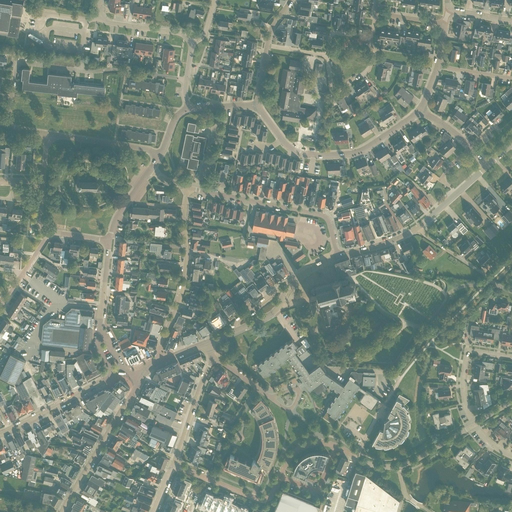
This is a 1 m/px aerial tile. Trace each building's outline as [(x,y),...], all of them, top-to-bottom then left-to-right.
[(0,0),(0,34),(17,37),(22,3),(23,0),(21,0),(0,0)] [(261,0),(260,9),(273,11),(274,4),(269,3),(269,0),(261,0)] [(300,9),(310,10),(311,11),(313,11),(314,4),(318,4),(318,1),(312,0),(308,0),(308,3),(301,2),(300,9)] [(363,3),(350,1),(350,4),(353,4),(353,8),(357,9),(362,10),(362,9),(363,3)] [(176,11),(181,11),(182,3),(174,2),(173,8),(176,8),(176,11)] [(191,8),(190,16),(203,18),(205,10),(191,8)] [(311,11),(310,10),(300,9),(299,16),(305,17),(305,20),(313,21),(313,22),(317,23),(318,17),(310,16),(311,11)] [(244,13),(239,12),(238,17),(247,19),(251,19),(251,16),(251,13),(248,13),(248,11),(244,10),(244,13)] [(345,21),(346,14),(342,14),(341,18),(335,17),(333,27),(341,28),(342,21),(345,21)] [(352,14),(348,14),(348,17),(351,17),(355,17),(355,21),(364,23),(365,16),(352,14)] [(291,27),(290,35),(293,35),(292,42),(299,43),(301,33),(294,32),(295,30),(295,27),(295,25),(296,20),(292,20),(291,24),(291,27)] [(456,22),(455,28),(465,30),(465,26),(468,27),(469,21),(463,20),(463,24),(456,22)] [(277,32),(276,37),(278,37),(278,39),(286,41),(287,34),(290,35),(291,27),(291,24),(288,23),(287,27),(286,26),(285,26),(285,29),(280,29),(280,30),(279,32),(277,32)] [(483,35),(485,25),(479,24),(478,30),(475,29),(474,36),(479,37),(480,34),(483,35)] [(309,35),(310,35),(317,37),(317,34),(324,35),(325,27),(313,25),(312,32),(305,31),(305,34),(309,35)] [(491,26),(485,25),(483,35),(487,35),(486,38),(488,38),(488,41),(491,41),(493,33),(490,32),(491,26)] [(464,33),(465,30),(455,28),(454,34),(460,35),(460,38),(467,40),(468,34),(464,33)] [(409,40),(409,44),(411,44),(413,31),(407,30),(406,37),(402,36),(402,42),(405,42),(405,39),(409,40)] [(502,40),(504,31),(498,30),(497,36),(494,35),(493,41),(498,42),(499,40),(502,40)] [(393,31),(391,44),(393,45),(394,41),(398,42),(398,44),(401,44),(402,42),(402,36),(399,36),(399,32),(393,31)] [(414,40),(418,41),(419,35),(420,32),(413,31),(411,44),(414,44),(414,40)] [(510,32),(504,31),(502,40),(506,41),(505,43),(511,44),(511,38),(509,38),(510,32)] [(316,40),(317,37),(310,35),(309,39),(313,40),(312,47),(322,48),(323,41),(316,40)] [(425,36),(423,49),(425,50),(426,46),(430,47),(431,37),(425,36)] [(98,46),(101,47),(103,38),(97,37),(96,45),(92,44),(91,52),(97,53),(98,46)] [(108,39),(103,38),(101,47),(105,47),(104,54),(110,54),(111,47),(107,46),(108,39)] [(216,39),(215,45),(224,47),(225,42),(229,43),(229,41),(226,40),(216,39)] [(118,52),(122,53),(123,41),(118,40),(117,48),(113,47),(112,55),(118,55),(118,52)] [(129,42),(123,41),(122,53),(125,53),(125,56),(131,57),(132,49),(128,49),(129,42)] [(215,45),(214,52),(224,54),(227,54),(227,52),(223,52),(224,47),(215,45)] [(255,54),(256,48),(243,46),(243,48),(247,49),(246,52),(253,54),(255,54)] [(455,61),(456,58),(459,58),(460,54),(459,54),(460,47),(453,46),(453,49),(450,49),(449,52),(450,52),(449,60),(455,61)] [(479,55),(480,46),(477,46),(476,48),(473,47),(472,54),(470,53),(470,54),(467,53),(467,58),(470,59),(469,63),(470,65),(472,65),(473,64),(474,64),(475,54),(479,55)] [(211,52),(210,58),(219,60),(220,55),(224,56),(224,54),(214,52),(211,52)] [(251,66),(252,60),(239,57),(238,60),(242,60),(241,64),(251,66)] [(219,64),(219,60),(210,58),(209,65),(218,67),(222,67),(223,65),(219,64)] [(282,119),(301,122),(302,117),(314,119),(316,110),(306,108),(300,107),(301,102),(299,100),(298,100),(299,93),(302,93),(305,77),(303,76),(304,69),(302,68),(303,61),(290,59),(289,68),(290,68),(290,70),(283,69),(280,85),(285,86),(285,90),(282,90),(279,106),(280,106),(279,112),(280,113),(283,114),(282,119)] [(174,69),(175,61),(173,61),(164,60),(163,68),(174,69)] [(390,70),(392,63),(385,61),(384,64),(382,63),(381,67),(379,66),(377,78),(385,80),(387,70),(390,70)] [(320,77),(322,64),(316,63),(314,76),(320,77)] [(413,84),(420,85),(423,73),(419,73),(420,69),(412,67),(412,71),(414,72),(414,77),(410,76),(408,84),(412,85),(413,84)] [(24,79),(23,88),(57,92),(57,94),(77,96),(78,92),(104,94),(105,87),(74,84),(72,84),(72,85),(70,85),(71,76),(49,74),(48,84),(29,82),(30,69),(23,68),(22,79),(24,79)] [(205,89),(206,79),(202,79),(202,75),(200,74),(198,88),(205,89)] [(211,80),(206,79),(205,89),(211,90),(213,79),(214,77),(212,76),(211,80)] [(250,84),(251,78),(238,76),(238,78),(241,79),(241,82),(248,84),(250,84)] [(135,80),(130,79),(129,87),(132,88),(132,86),(136,87),(135,88),(139,89),(139,87),(140,81),(137,81),(138,79),(136,79),(135,80)] [(215,79),(213,79),(211,90),(211,92),(218,93),(219,84),(214,83),(215,79)] [(445,79),(444,87),(452,89),(455,90),(455,94),(459,95),(460,92),(461,85),(457,85),(457,80),(454,79),(454,80),(445,79)] [(142,81),(140,81),(139,87),(143,88),(142,89),(146,90),(146,88),(149,89),(149,90),(152,91),(153,89),(154,83),(151,83),(151,81),(149,81),(149,82),(144,82),(144,80),(142,80),(142,81)] [(475,97),(476,90),(473,89),(474,81),(466,80),(464,92),(472,94),(472,96),(475,97)] [(224,85),(219,84),(218,93),(224,95),(226,85),(226,81),(224,81),(224,85)] [(156,83),(154,83),(153,89),(156,90),(156,91),(159,92),(159,90),(163,91),(164,85),(160,84),(160,83),(156,82),(156,83)] [(361,86),(369,98),(371,97),(369,93),(372,91),(375,94),(378,92),(373,85),(370,87),(366,82),(361,86)] [(492,97),(494,89),(490,88),(491,84),(483,83),(481,93),(487,94),(487,96),(492,97)] [(364,96),(367,100),(369,98),(360,86),(355,90),(358,95),(355,97),(360,104),(363,102),(361,98),(364,96)] [(246,96),(247,90),(234,87),(233,90),(237,90),(236,94),(246,96)] [(405,107),(413,97),(401,87),(396,94),(400,97),(397,100),(405,107)] [(511,90),(509,94),(507,91),(505,93),(508,97),(506,99),(503,102),(510,109),(511,106),(511,90)] [(451,103),(453,98),(451,97),(444,94),(443,98),(438,96),(437,100),(435,107),(442,110),(446,101),(451,103)] [(341,110),(349,106),(353,113),(357,110),(352,102),(348,104),(344,97),(337,101),(341,110)] [(488,101),(478,106),(480,109),(490,104),(488,101)] [(131,105),(126,104),(125,112),(128,113),(128,111),(132,112),(132,113),(135,114),(135,112),(136,106),(135,106),(135,105),(132,104),(131,105)] [(139,107),(136,106),(135,112),(139,113),(138,114),(142,115),(142,113),(145,114),(145,115),(148,116),(149,114),(149,108),(148,108),(148,107),(146,106),(146,108),(141,107),(142,106),(140,105),(139,107)] [(392,113),(395,111),(390,105),(386,108),(388,111),(380,116),(385,123),(394,117),(392,113)] [(466,117),(461,112),(463,110),(457,105),(453,110),(456,112),(452,117),(461,123),(466,117)] [(153,109),(149,108),(149,114),(152,115),(152,116),(155,117),(155,115),(159,116),(160,110),(155,109),(155,108),(153,107),(153,109)] [(501,116),(503,114),(497,108),(488,116),(487,114),(484,116),(489,121),(491,118),(494,122),(501,116)] [(240,124),(247,125),(249,116),(242,114),(241,116),(240,124)] [(240,125),(240,124),(241,116),(235,115),(233,122),(232,121),(231,124),(240,125)] [(247,125),(254,126),(255,123),(256,117),(249,116),(247,125)] [(465,129),(469,133),(476,125),(473,123),(475,121),(471,117),(466,122),(469,124),(465,129)] [(370,127),(373,125),(369,118),(365,120),(367,123),(359,128),(364,137),(373,131),(370,127)] [(188,121),(186,130),(197,132),(199,123),(188,121)] [(253,132),(259,133),(260,130),(261,124),(255,123),(254,126),(253,132)] [(479,128),(476,125),(469,133),(474,137),(481,129),(482,128),(480,126),(479,128)] [(424,136),(428,134),(423,127),(420,129),(418,127),(408,134),(414,142),(423,135),(424,136)] [(228,135),(230,135),(237,137),(238,130),(229,128),(228,135)] [(348,142),(347,137),(352,137),(350,128),(346,128),(347,133),(335,134),(336,143),(348,142)] [(127,130),(122,130),(121,137),(124,138),(124,136),(128,137),(128,138),(131,139),(131,137),(132,131),(131,131),(131,130),(128,129),(127,130)] [(136,132),(132,131),(131,137),(135,138),(134,139),(138,140),(138,138),(141,139),(141,140),(144,141),(145,139),(146,133),(144,133),(145,132),(143,131),(142,133),(138,132),(138,131),(136,130),(136,132)] [(267,131),(260,130),(259,133),(258,139),(265,140),(267,131)] [(451,151),(455,148),(449,141),(451,136),(445,132),(443,135),(442,138),(446,144),(440,149),(447,156),(452,152),(451,151)] [(149,134),(146,133),(145,139),(148,140),(148,141),(151,142),(151,140),(155,141),(156,135),(151,134),(151,133),(149,133),(149,134)] [(202,159),(205,136),(185,133),(181,157),(188,158),(187,167),(197,168),(198,158),(202,159)] [(239,137),(237,137),(230,135),(228,142),(236,144),(238,144),(239,137)] [(398,142),(404,150),(407,148),(410,153),(414,150),(411,144),(408,146),(403,139),(398,142)] [(234,150),(236,144),(228,142),(227,142),(225,148),(232,150),(234,150)] [(400,153),(404,150),(398,142),(393,146),(398,153),(396,155),(401,162),(405,159),(403,157),(400,153)] [(440,153),(433,148),(430,146),(428,149),(431,151),(428,154),(433,158),(429,163),(436,169),(440,163),(441,164),(444,161),(437,156),(440,153)] [(0,167),(4,168),(5,154),(9,154),(10,148),(5,147),(5,149),(0,148),(0,167)] [(231,157),(232,150),(225,148),(223,148),(222,155),(231,157)] [(379,151),(374,155),(377,159),(379,158),(381,161),(386,158),(390,164),(391,167),(392,167),(393,169),(397,166),(400,171),(404,169),(400,164),(394,155),(391,156),(385,148),(380,152),(379,151)] [(256,152),(256,154),(254,161),(261,163),(263,154),(256,152)] [(267,152),(266,153),(265,161),(272,163),(274,154),(267,152)] [(16,168),(24,169),(25,154),(17,153),(17,157),(16,168)] [(249,153),(248,155),(247,162),(254,163),(254,161),(256,154),(249,153)] [(247,164),(247,162),(248,155),(242,154),(240,163),(247,164)] [(280,155),(274,154),(272,163),(278,164),(280,157),(280,155)] [(287,158),(280,157),(278,164),(278,166),(285,167),(287,160),(287,158)] [(293,159),(293,161),(292,168),(299,170),(300,161),(293,159)] [(373,174),(377,172),(374,164),(369,166),(366,159),(355,163),(358,172),(366,169),(367,173),(371,171),(373,174)] [(293,161),(287,160),(285,167),(285,169),(292,170),(292,168),(293,161)] [(340,176),(344,176),(344,166),(340,166),(339,164),(328,165),(328,173),(340,173),(340,176)] [(426,185),(432,176),(427,172),(429,169),(423,166),(420,171),(424,174),(420,180),(426,185)] [(215,180),(221,181),(223,169),(217,168),(215,180)] [(250,181),(245,180),(244,190),(250,191),(251,182),(255,182),(257,173),(252,172),(250,181)] [(243,176),(238,175),(236,175),(235,182),(238,182),(237,189),(242,190),(243,183),(241,183),(243,176)] [(260,176),(256,175),(255,182),(253,192),(254,192),(254,193),(256,193),(257,193),(260,194),(262,184),(258,183),(260,176)] [(302,202),(304,194),(306,194),(310,178),(306,177),(304,186),(301,185),(299,193),(297,192),(295,201),(302,202)] [(511,181),(509,178),(506,180),(506,181),(500,187),(506,193),(511,187),(511,181)] [(408,181),(405,183),(414,195),(420,202),(424,207),(430,203),(424,195),(422,197),(420,195),(421,194),(414,186),(412,187),(409,183),(410,183),(408,181)] [(79,187),(79,190),(97,190),(99,188),(99,185),(97,182),(79,182),(79,185),(79,187)] [(264,194),(271,196),(272,188),(274,189),(275,183),(271,182),(270,187),(266,186),(264,194)] [(279,188),(275,187),(273,195),(281,197),(282,189),(285,189),(286,184),(280,183),(279,188)] [(288,190),(286,189),(284,198),(292,200),(295,185),(290,184),(290,187),(289,187),(288,190)] [(370,198),(368,187),(362,188),(361,197),(361,199),(370,198)] [(164,189),(157,189),(156,193),(159,193),(158,200),(163,201),(171,202),(171,201),(172,200),(173,198),(172,197),(171,196),(171,194),(164,193),(164,189)] [(316,190),(308,189),(305,203),(313,204),(316,190)] [(328,203),(328,207),(333,208),(334,204),(335,200),(336,194),(337,191),(331,190),(329,199),(328,203)] [(395,202),(396,202),(402,195),(397,191),(394,194),(392,192),(389,195),(390,197),(390,198),(390,199),(394,203),(395,202)] [(498,202),(490,193),(483,199),(486,201),(484,203),(488,207),(485,209),(489,214),(492,212),(493,213),(499,207),(496,204),(498,202)] [(319,196),(317,205),(324,206),(326,198),(325,197),(326,195),(323,194),(322,197),(319,196)] [(414,195),(412,197),(417,204),(420,202),(414,195)] [(341,202),(343,208),(352,205),(350,199),(341,202)] [(192,209),(194,210),(200,211),(201,204),(193,202),(192,209)] [(209,210),(216,211),(217,203),(211,202),(209,210)] [(355,207),(356,212),(364,210),(364,208),(363,202),(360,203),(360,206),(355,207)] [(216,211),(222,213),(224,207),(224,204),(217,203),(216,211)] [(413,215),(421,210),(415,203),(408,209),(413,215)] [(149,209),(149,208),(133,207),(133,208),(130,208),(130,215),(132,215),(132,217),(149,218),(149,217),(156,218),(156,219),(164,220),(164,213),(166,213),(166,214),(175,215),(176,210),(166,209),(164,209),(157,208),(157,210),(149,209)] [(222,215),(229,216),(231,208),(224,207),(222,213),(222,215)] [(360,230),(357,218),(356,212),(355,207),(350,209),(358,244),(364,242),(364,238),(363,238),(362,235),(361,230),(360,230)] [(229,216),(236,218),(237,209),(231,208),(229,216)] [(476,212),(472,208),(466,214),(469,217),(467,219),(471,224),(473,222),(476,225),(482,219),(479,215),(478,215),(475,212),(476,212)] [(12,214),(9,213),(7,221),(14,221),(14,219),(17,220),(19,219),(20,219),(20,217),(20,216),(21,210),(13,209),(12,214)] [(237,209),(236,218),(243,219),(244,211),(237,209)] [(193,216),(195,217),(201,218),(203,211),(200,211),(194,210),(193,216)] [(287,222),(288,217),(269,213),(269,212),(265,211),(265,212),(256,210),(255,216),(252,230),(258,231),(258,230),(278,234),(277,238),(286,240),(287,240),(288,237),(293,238),(293,236),(294,236),(296,226),(295,226),(296,224),(287,222)] [(403,223),(411,217),(405,210),(397,216),(403,223)] [(390,231),(399,227),(397,223),(395,224),(392,215),(391,215),(390,212),(383,214),(385,218),(390,231)] [(369,214),(367,215),(368,216),(369,220),(370,219),(372,223),(374,222),(376,227),(374,228),(377,235),(383,233),(377,217),(372,218),(370,214),(369,214)] [(384,232),(389,230),(383,214),(378,216),(384,232)] [(203,218),(201,218),(195,217),(193,224),(202,225),(203,218)] [(461,231),(466,227),(462,221),(456,226),(453,222),(447,227),(452,233),(452,235),(453,237),(456,237),(458,235),(458,232),(460,230),(461,231)] [(165,236),(165,235),(166,234),(167,232),(166,232),(166,231),(166,225),(156,224),(156,225),(151,225),(150,228),(156,229),(155,235),(165,236)] [(347,225),(351,246),(356,245),(352,225),(349,226),(349,224),(347,225)] [(367,240),(375,237),(369,224),(362,227),(367,240)] [(498,231),(492,224),(486,229),(493,236),(498,231)] [(345,247),(351,246),(347,225),(340,226),(342,237),(343,237),(345,247)] [(194,232),(193,237),(201,238),(201,236),(204,236),(204,233),(201,233),(201,230),(197,230),(197,232),(194,232)] [(289,273),(284,265),(282,263),(278,266),(275,261),(271,264),(266,257),(268,239),(258,237),(254,258),(258,259),(258,260),(263,260),(265,264),(271,273),(272,274),(276,272),(280,279),(289,273)] [(120,241),(120,247),(131,249),(137,249),(137,245),(131,244),(130,246),(128,245),(127,248),(126,248),(127,242),(133,243),(133,240),(125,239),(125,242),(120,241)] [(230,245),(232,245),(231,240),(226,241),(226,239),(223,240),(223,242),(222,242),(223,247),(225,246),(226,251),(231,249),(230,245)] [(3,247),(2,251),(8,252),(8,249),(16,250),(17,241),(9,240),(9,244),(3,244),(3,247)] [(201,247),(201,246),(200,246),(200,244),(198,243),(198,241),(192,240),(191,249),(193,249),(193,251),(197,252),(197,251),(198,251),(204,252),(205,247),(201,247)] [(292,257),(295,262),(305,255),(302,250),(301,249),(302,247),(299,246),(299,248),(297,247),(298,242),(286,240),(285,246),(287,246),(287,248),(288,248),(293,255),(292,255),(292,256),(292,257)] [(461,243),(457,247),(460,249),(465,254),(472,247),(474,250),(479,246),(473,240),(470,243),(467,240),(462,244),(461,243)] [(51,248),(50,252),(56,253),(55,259),(60,259),(61,252),(61,250),(62,250),(63,243),(55,242),(54,248),(51,248)] [(401,246),(404,253),(413,249),(410,242),(401,246)] [(151,243),(150,251),(163,252),(163,253),(163,256),(163,257),(171,258),(172,249),(163,248),(162,248),(162,244),(151,243)] [(79,245),(71,244),(70,250),(65,249),(63,263),(68,264),(68,258),(67,258),(68,254),(71,255),(71,251),(74,251),(73,255),(78,255),(79,245)] [(436,253),(429,245),(423,251),(430,259),(436,253)] [(89,258),(93,258),(94,254),(98,255),(99,248),(91,247),(89,258)] [(391,258),(391,260),(399,257),(396,250),(394,250),(393,247),(393,248),(392,247),(390,248),(389,249),(388,249),(391,258)] [(391,258),(388,249),(380,251),(382,256),(383,259),(385,258),(386,259),(391,258)] [(383,260),(380,250),(373,252),(375,262),(383,260)] [(14,253),(10,252),(9,256),(4,255),(3,263),(12,265),(14,253)] [(489,256),(486,252),(481,257),(480,256),(476,259),(479,262),(481,264),(482,265),(482,264),(484,266),(491,260),(493,262),(497,258),(493,253),(489,256)] [(368,263),(372,262),(371,253),(363,255),(364,263),(367,262),(368,263)] [(359,265),(359,266),(363,266),(363,264),(361,255),(351,258),(354,266),(359,265)] [(352,267),(349,258),(335,263),(339,276),(353,274),(356,273),(364,269),(363,266),(359,266),(359,267),(355,268),(355,267),(352,268),(351,267),(352,267)] [(212,261),(204,260),(203,264),(203,265),(203,266),(207,267),(207,269),(210,270),(212,261)] [(410,269),(409,267),(405,260),(400,263),(405,271),(410,269)] [(48,277),(52,280),(53,281),(54,281),(56,278),(55,277),(59,271),(46,262),(42,268),(50,274),(48,277)] [(170,264),(161,263),(157,263),(157,267),(161,267),(160,270),(169,271),(170,264)] [(251,279),(249,276),(247,274),(247,273),(251,269),(253,266),(251,264),(247,267),(244,269),(243,269),(239,272),(236,268),(233,270),(238,277),(241,275),(249,286),(246,288),(253,297),(260,292),(255,285),(252,280),(251,279)] [(270,273),(271,273),(265,264),(264,265),(267,269),(262,273),(271,285),(276,281),(270,273)] [(96,276),(97,270),(89,269),(90,267),(84,266),(83,274),(88,275),(96,276)] [(198,281),(199,273),(196,272),(195,272),(195,271),(191,271),(190,280),(198,281)] [(167,286),(168,279),(156,277),(156,274),(147,272),(147,277),(153,277),(153,280),(159,281),(158,285),(167,286)] [(256,284),(261,291),(269,285),(261,274),(255,278),(258,283),(256,284)] [(96,282),(88,281),(89,278),(80,278),(79,283),(88,284),(87,287),(95,288),(96,282)] [(333,307),(343,304),(356,300),(353,291),(356,288),(355,283),(350,282),(348,283),(347,280),(345,279),(345,278),(344,278),(344,279),(341,280),(341,279),(338,280),(335,281),(335,282),(333,282),(332,281),(332,282),(315,286),(315,287),(314,287),(312,288),(311,290),(311,292),(312,293),(309,293),(310,294),(309,295),(310,295),(311,301),(311,302),(312,302),(312,303),(319,301),(321,305),(331,302),(333,307)] [(245,303),(252,298),(247,291),(244,287),(239,290),(241,293),(239,295),(241,297),(240,297),(245,303)] [(156,298),(165,299),(166,292),(157,291),(156,298)] [(21,293),(18,298),(24,302),(27,297),(21,293)] [(124,311),(129,312),(130,301),(125,301),(126,296),(117,295),(116,302),(114,302),(114,305),(115,305),(115,312),(119,312),(119,315),(120,315),(121,315),(121,316),(122,315),(123,315),(124,311)] [(222,307),(228,316),(238,309),(228,296),(223,300),(226,304),(222,307)] [(197,310),(198,310),(199,307),(198,307),(199,302),(195,301),(196,299),(190,297),(190,300),(186,299),(185,304),(193,306),(192,308),(197,310)] [(18,298),(14,304),(20,308),(24,302),(18,298)] [(507,310),(508,302),(498,301),(498,305),(495,304),(492,303),(491,308),(489,308),(489,313),(497,314),(497,309),(501,309),(501,310),(504,311),(504,310),(507,310)] [(326,325),(327,326),(340,322),(337,311),(334,312),(333,307),(331,302),(321,305),(322,308),(326,321),(325,321),(325,322),(326,325)] [(166,307),(153,303),(152,303),(149,311),(163,315),(166,307)] [(14,304),(11,309),(22,316),(24,314),(20,312),(18,311),(20,308),(14,304)] [(92,310),(72,307),(66,312),(66,319),(53,317),(45,324),(43,342),(45,344),(88,349),(91,327),(89,327),(90,317),(94,318),(94,313),(92,313),(92,310)] [(21,318),(22,316),(11,309),(8,314),(14,318),(16,315),(17,316),(21,318)] [(191,318),(193,311),(184,309),(182,316),(191,318)] [(219,310),(217,311),(214,311),(217,316),(210,320),(215,328),(224,322),(220,316),(223,314),(219,310)] [(121,315),(120,315),(119,315),(118,315),(117,322),(127,323),(128,315),(128,312),(129,312),(124,311),(123,315),(122,315),(121,316),(121,315)] [(153,321),(161,324),(163,318),(154,316),(155,315),(150,314),(148,321),(152,322),(153,321)] [(175,322),(183,325),(185,319),(179,316),(176,322),(175,322)] [(4,319),(1,324),(12,332),(14,330),(10,327),(8,326),(10,323),(4,319)] [(151,331),(153,324),(145,321),(144,326),(146,326),(145,329),(151,331)] [(181,335),(181,332),(183,325),(175,322),(172,328),(163,348),(169,351),(170,347),(174,348),(178,340),(175,339),(177,334),(181,336),(181,335)] [(211,332),(212,329),(211,329),(206,322),(202,325),(201,324),(195,322),(193,326),(197,329),(203,337),(204,337),(205,337),(206,336),(206,335),(211,332)] [(12,332),(1,324),(0,325),(0,330),(4,333),(6,330),(8,331),(7,331),(11,334),(12,332)] [(475,336),(474,340),(486,342),(488,332),(479,330),(479,326),(471,325),(470,335),(475,336)] [(488,332),(486,342),(492,343),(493,339),(498,339),(500,330),(492,328),(491,332),(488,332)] [(150,333),(137,329),(133,343),(145,346),(145,345),(147,345),(148,338),(149,334),(150,333)] [(182,345),(198,340),(196,331),(194,332),(194,330),(190,331),(190,333),(187,334),(186,330),(183,331),(183,335),(182,335),(183,339),(181,340),(181,341),(182,345)] [(144,357),(140,349),(138,346),(131,344),(128,337),(119,342),(123,351),(124,351),(126,356),(124,357),(128,364),(130,363),(131,364),(142,358),(144,357)] [(158,341),(148,338),(147,345),(146,346),(155,349),(158,341)] [(306,349),(310,345),(305,338),(301,341),(306,349)] [(295,347),(297,345),(292,339),(288,342),(287,342),(285,343),(285,345),(283,346),(282,345),(280,347),(280,348),(278,350),(277,349),(275,351),(275,352),(273,354),(272,353),(270,355),(270,356),(267,358),(267,357),(265,359),(265,360),(262,362),(262,361),(260,362),(260,364),(259,364),(262,368),(260,370),(264,376),(267,374),(268,374),(270,372),(270,371),(272,370),(273,370),(275,368),(277,366),(278,366),(280,365),(280,364),(282,362),(283,362),(286,361),(285,360),(289,357),(291,359),(290,360),(292,362),(293,362),(295,364),(294,365),(296,367),(297,367),(298,369),(298,370),(299,372),(301,372),(302,374),(302,375),(299,377),(310,392),(313,389),(317,395),(326,389),(322,384),(323,384),(322,382),(324,381),(324,382),(327,384),(327,383),(329,385),(330,386),(332,387),(334,388),(335,389),(339,393),(337,396),(336,396),(334,398),(335,399),(333,401),(332,401),(331,403),(331,404),(329,407),(329,406),(327,408),(327,410),(322,417),(332,424),(337,417),(339,416),(340,414),(341,412),(342,411),(344,409),(343,409),(345,406),(346,406),(348,404),(347,403),(348,401),(350,401),(351,399),(351,398),(352,396),(353,396),(355,393),(354,393),(356,391),(357,390),(358,389),(364,393),(359,401),(371,410),(379,399),(366,390),(359,386),(359,385),(358,384),(361,380),(363,380),(363,385),(375,385),(375,376),(374,376),(374,372),(363,372),(363,373),(361,373),(361,372),(359,372),(359,373),(357,372),(352,371),(347,378),(349,379),(344,386),(323,371),(326,369),(321,362),(319,364),(308,349),(301,355),(295,347)] [(64,359),(65,351),(51,350),(50,361),(59,362),(59,359),(64,359)] [(200,352),(192,355),(195,363),(196,364),(199,368),(200,368),(202,370),(203,368),(197,363),(197,362),(201,360),(201,359),(202,358),(200,352)] [(99,368),(92,354),(83,353),(76,357),(88,380),(91,378),(100,374),(100,371),(99,368)] [(19,374),(26,361),(11,354),(0,376),(15,383),(19,374)] [(188,357),(184,359),(187,367),(190,365),(191,367),(192,366),(188,357)] [(285,363),(292,374),(296,372),(289,360),(285,363)] [(76,361),(74,364),(79,373),(74,376),(79,385),(83,382),(82,381),(84,379),(81,373),(82,372),(76,361)] [(153,377),(154,378),(153,380),(161,384),(162,384),(163,381),(165,382),(167,378),(167,377),(181,371),(177,361),(156,370),(157,373),(156,374),(154,375),(153,377)] [(475,364),(474,370),(485,372),(485,368),(492,369),(493,363),(482,361),(482,365),(475,364)] [(65,377),(65,376),(65,370),(65,363),(57,363),(57,370),(59,370),(59,371),(56,373),(57,376),(56,376),(64,392),(67,390),(67,391),(71,388),(65,377)] [(73,388),(79,385),(74,376),(74,375),(74,364),(67,364),(67,376),(73,388)] [(450,375),(451,366),(441,365),(439,373),(440,373),(439,380),(446,381),(447,376),(445,376),(446,374),(450,375)] [(214,379),(220,383),(225,386),(229,380),(225,377),(226,374),(220,370),(214,379)] [(484,375),(485,372),(474,370),(473,376),(480,377),(479,380),(487,382),(488,376),(484,375)] [(23,403),(27,411),(34,408),(27,396),(30,395),(23,382),(23,381),(19,374),(15,383),(23,398),(24,398),(26,401),(23,403)] [(40,393),(38,389),(31,376),(23,381),(23,382),(30,395),(32,394),(38,406),(45,402),(43,398),(41,395),(40,393)] [(183,376),(181,381),(192,386),(194,381),(183,376)] [(511,391),(511,386),(511,381),(507,381),(508,378),(501,377),(500,383),(503,383),(502,390),(511,391)] [(107,405),(113,410),(130,388),(120,380),(111,391),(107,396),(112,399),(107,405)] [(181,395),(184,398),(186,394),(188,395),(190,390),(179,386),(179,388),(165,382),(163,381),(162,384),(169,387),(179,391),(178,394),(181,395)] [(192,386),(181,381),(179,386),(190,390),(192,386)] [(159,387),(156,385),(154,384),(149,382),(143,394),(147,397),(147,396),(150,398),(150,397),(153,399),(155,395),(160,397),(162,393),(166,395),(169,387),(162,384),(161,384),(159,387)] [(52,389),(56,396),(60,394),(62,392),(59,386),(57,383),(55,385),(54,384),(51,385),(53,389),(52,389)] [(241,397),(247,389),(240,384),(235,390),(232,388),(227,394),(234,399),(237,395),(241,397)] [(475,393),(475,397),(487,395),(486,390),(489,390),(488,384),(482,384),(479,385),(480,389),(473,390),(474,394),(475,393)] [(41,395),(43,398),(45,397),(47,401),(52,398),(48,390),(47,391),(46,389),(45,389),(44,386),(38,389),(40,393),(41,392),(42,394),(41,395)] [(214,387),(210,393),(218,395),(221,392),(214,387)] [(107,406),(107,405),(112,399),(107,396),(111,391),(107,388),(95,394),(100,403),(101,404),(102,402),(107,406)] [(451,397),(450,390),(443,391),(443,390),(438,390),(439,399),(444,398),(443,397),(444,397),(444,399),(445,400),(448,400),(448,399),(448,397),(451,397)] [(95,394),(85,400),(84,400),(87,408),(94,413),(96,415),(98,413),(103,417),(106,413),(109,415),(113,410),(107,405),(107,406),(102,402),(101,404),(100,403),(95,394)] [(409,400),(399,394),(397,398),(386,418),(387,419),(384,421),(383,430),(380,429),(372,443),(375,445),(375,446),(384,447),(393,446),(401,441),(406,435),(407,435),(410,426),(410,417),(407,409),(404,405),(409,400)] [(482,402),(484,408),(491,404),(490,398),(490,394),(487,395),(475,397),(476,400),(475,400),(476,404),(482,402)] [(142,395),(139,401),(152,406),(151,409),(159,413),(161,410),(171,415),(170,418),(173,420),(177,412),(161,404),(142,395)] [(270,405),(262,397),(250,409),(257,417),(261,423),(263,431),(263,441),(261,449),(258,457),(254,464),(228,454),(223,465),(260,480),(265,468),(269,470),(272,465),(277,454),(279,440),(278,426),(275,415),(270,405)] [(207,406),(215,408),(217,402),(219,403),(221,399),(215,398),(214,401),(209,400),(207,406)] [(88,423),(91,416),(82,411),(84,410),(80,402),(69,408),(75,418),(78,416),(86,420),(83,425),(88,428),(90,424),(88,423)] [(150,410),(136,402),(130,413),(144,421),(150,410)] [(11,420),(16,417),(14,413),(16,412),(12,404),(7,406),(9,411),(7,412),(11,420)] [(19,415),(26,412),(22,405),(20,406),(18,404),(15,405),(16,408),(16,409),(19,415)] [(213,414),(215,408),(207,406),(205,412),(210,414),(209,417),(216,419),(217,416),(217,415),(214,414),(214,415),(213,414)] [(75,418),(69,408),(63,412),(68,420),(72,418),(73,419),(75,418)] [(438,428),(447,426),(447,425),(452,424),(452,423),(450,413),(449,411),(447,412),(447,414),(439,415),(438,412),(435,412),(435,411),(432,411),(432,413),(435,423),(436,428),(438,428)] [(60,435),(62,437),(64,434),(62,433),(69,429),(60,413),(53,417),(61,430),(58,432),(60,435)] [(108,416),(109,415),(106,413),(103,417),(98,413),(96,415),(98,417),(107,422),(110,417),(108,416)] [(171,426),(173,421),(158,413),(155,418),(171,426)] [(146,433),(149,435),(151,432),(143,427),(143,428),(138,425),(139,422),(128,416),(125,421),(141,431),(146,433)] [(107,422),(99,417),(95,424),(93,423),(91,427),(100,433),(103,426),(105,427),(107,422)] [(497,435),(505,425),(499,420),(494,424),(497,427),(493,432),(497,435)] [(56,430),(53,424),(52,425),(51,422),(46,425),(49,430),(49,431),(50,433),(50,434),(52,437),(54,435),(52,431),(55,429),(55,430),(56,430)] [(123,423),(119,429),(133,437),(136,433),(140,435),(142,432),(138,430),(137,431),(123,423)] [(49,430),(46,425),(41,427),(45,434),(48,433),(50,437),(51,437),(52,437),(50,434),(50,433),(49,431),(49,430)] [(151,432),(149,435),(150,435),(165,441),(164,442),(173,445),(177,435),(168,432),(153,425),(151,432)] [(511,430),(506,425),(497,435),(501,439),(506,434),(509,437),(511,431),(511,430)] [(84,431),(97,437),(99,433),(83,426),(80,432),(81,433),(84,431)] [(206,436),(210,437),(210,435),(207,434),(208,430),(209,431),(210,428),(204,426),(203,429),(199,427),(197,433),(206,436)] [(30,438),(27,439),(31,446),(34,445),(32,442),(34,441),(40,452),(41,452),(43,454),(49,443),(41,430),(36,432),(42,444),(41,445),(37,437),(36,438),(32,429),(27,432),(30,438)] [(119,429),(116,434),(123,438),(126,440),(125,441),(127,442),(129,444),(134,447),(138,441),(133,437),(119,429)] [(474,432),(469,435),(474,444),(479,442),(474,432)] [(75,439),(80,441),(82,439),(94,444),(96,439),(84,434),(82,437),(74,433),(72,437),(75,439)] [(208,441),(205,439),(206,436),(197,433),(195,438),(201,441),(200,444),(207,446),(208,441)] [(25,456),(25,457),(25,454),(28,455),(22,444),(25,442),(21,435),(15,438),(17,442),(22,451),(23,454),(25,456)] [(112,441),(119,445),(123,440),(116,435),(112,441)] [(158,440),(151,437),(148,444),(155,447),(158,440)] [(22,451),(17,442),(16,443),(13,439),(7,442),(11,449),(17,446),(18,449),(17,449),(19,454),(15,456),(17,460),(25,456),(23,454),(22,451)] [(86,443),(82,441),(81,442),(80,441),(75,439),(74,443),(77,444),(75,449),(81,451),(88,455),(93,446),(86,442),(86,443)] [(116,451),(119,445),(112,441),(109,446),(116,451)] [(171,453),(174,446),(162,442),(160,445),(166,447),(165,450),(171,453)] [(0,445),(0,456),(3,464),(11,461),(9,457),(6,458),(4,452),(6,451),(3,444),(0,445)] [(199,456),(201,452),(204,454),(206,448),(198,445),(197,448),(192,446),(190,452),(199,456)] [(464,447),(463,446),(461,448),(455,456),(457,458),(456,459),(458,461),(465,467),(469,462),(466,460),(472,454),(473,455),(475,453),(473,451),(474,451),(466,445),(464,447)] [(116,452),(108,447),(100,461),(108,466),(110,463),(121,470),(125,462),(114,455),(116,452)] [(135,448),(130,457),(135,460),(137,456),(142,459),(144,456),(147,458),(149,456),(145,454),(135,448)] [(78,454),(77,453),(79,450),(71,449),(69,453),(75,457),(73,459),(82,465),(85,460),(87,456),(80,452),(78,454)] [(298,461),(296,465),(294,470),(308,475),(309,472),(310,470),(312,467),(314,466),(317,464),(320,464),(322,464),(324,465),(330,451),(325,450),(321,449),(317,449),(312,450),(308,452),(305,454),(301,457),(298,461)] [(203,457),(199,456),(190,452),(188,458),(192,459),(191,462),(197,465),(199,462),(197,461),(199,458),(202,459),(203,457)] [(31,480),(33,470),(36,457),(28,455),(25,454),(25,457),(23,466),(24,467),(21,478),(31,480)] [(164,469),(168,459),(161,456),(157,466),(164,469)] [(337,467),(335,471),(341,474),(343,470),(344,470),(349,459),(341,456),(336,467),(337,467)] [(488,459),(484,465),(479,461),(475,468),(482,472),(483,471),(489,474),(493,467),(494,467),(495,464),(496,463),(488,459)] [(12,461),(10,462),(1,466),(4,473),(15,469),(12,461)] [(150,470),(162,475),(163,471),(156,468),(157,466),(147,462),(147,465),(149,466),(149,467),(151,468),(150,470)] [(70,466),(65,463),(62,468),(67,471),(65,474),(74,479),(79,470),(70,465),(70,466)] [(99,463),(94,471),(95,472),(96,473),(101,475),(106,477),(108,473),(116,477),(118,472),(99,463)] [(508,473),(509,469),(501,466),(497,477),(505,480),(505,479),(511,481),(511,478),(511,474),(509,474),(508,473)] [(474,469),(470,467),(465,475),(468,477),(474,469)] [(141,475),(139,479),(150,483),(151,480),(158,483),(162,475),(150,470),(147,478),(145,477),(141,475)] [(396,511),(400,501),(366,474),(356,471),(354,476),(348,495),(358,499),(354,511),(396,511)] [(92,475),(90,480),(100,486),(101,487),(105,481),(99,477),(98,478),(92,475)] [(52,485),(54,478),(45,476),(43,483),(52,485)] [(125,476),(122,484),(129,487),(133,479),(125,476)] [(69,487),(72,483),(61,477),(60,479),(61,480),(60,481),(62,482),(61,483),(69,487)] [(100,486),(90,480),(89,479),(82,491),(89,496),(86,501),(95,506),(99,508),(100,506),(96,504),(98,501),(93,498),(100,486)] [(177,480),(174,486),(186,490),(188,485),(189,485),(190,482),(185,480),(183,483),(177,480)] [(341,488),(341,484),(344,484),(344,480),(336,480),(336,483),(332,483),(332,488),(341,488)] [(64,497),(68,489),(61,485),(57,493),(64,497)] [(141,485),(139,490),(153,496),(156,490),(141,485)] [(174,486),(172,491),(179,494),(178,497),(184,499),(185,496),(184,495),(186,490),(174,486)] [(317,511),(320,505),(283,490),(273,511),(263,511),(254,508),(252,511),(317,511)] [(51,493),(41,491),(40,501),(51,503),(51,502),(58,506),(62,499),(54,494),(51,493)] [(150,504),(152,498),(141,494),(140,497),(137,496),(136,499),(150,504)] [(208,494),(203,505),(206,506),(206,508),(212,510),(213,509),(216,510),(215,511),(216,511),(244,511),(246,510),(242,508),(242,510),(228,504),(231,499),(226,497),(224,502),(210,497),(211,495),(208,494)] [(86,501),(78,496),(69,511),(71,511),(88,511),(87,511),(90,507),(98,511),(99,511),(101,509),(99,508),(95,506),(86,501)] [(469,511),(470,502),(452,500),(452,501),(445,500),(443,511),(469,511)] [(168,502),(166,507),(177,511),(179,506),(180,507),(182,504),(176,501),(175,504),(168,502)] [(54,511),(55,511),(47,507),(47,509),(43,507),(42,508),(33,503),(31,507),(35,509),(35,508),(42,511),(54,511)] [(132,510),(136,511),(145,511),(147,511),(149,507),(139,503),(138,505),(140,506),(139,509),(133,507),(132,510)]
